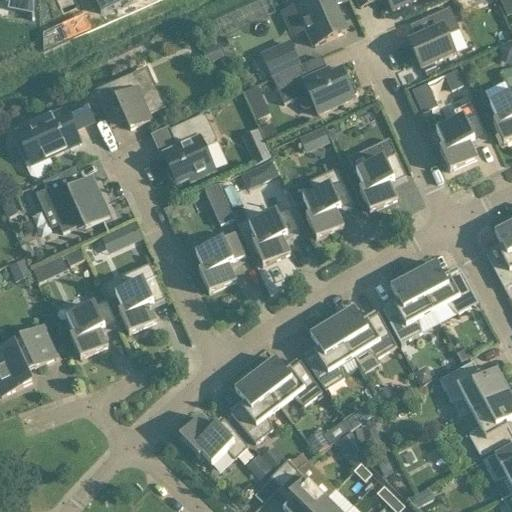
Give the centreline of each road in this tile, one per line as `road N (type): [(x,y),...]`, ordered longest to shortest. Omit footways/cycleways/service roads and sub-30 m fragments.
road 1 (residential): [(216,366),(301,307),(451,225)]
road 2 (residential): [(216,366),(129,172)]
road 3 (residential): [(451,225),(368,43)]
road 4 (residential): [(511,338),(451,225)]
